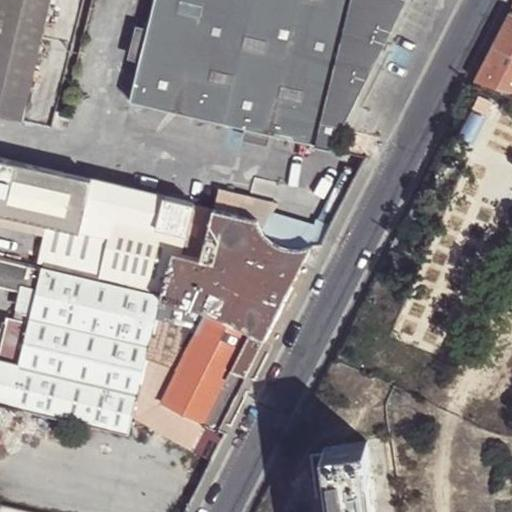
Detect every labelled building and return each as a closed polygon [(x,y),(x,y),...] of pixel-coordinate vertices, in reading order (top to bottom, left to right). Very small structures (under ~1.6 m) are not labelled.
[(0,0),(0,113),(22,118),(50,0),(0,0)] [(405,0),(155,0),(131,100),(330,149),(351,107),(405,0)] [(511,14),(509,14),(493,46),(511,54),(511,14)] [(474,82),(511,95),(511,54),(493,46),(474,82)] [(83,229),(95,178),(4,156),(0,171),(0,209),(51,221),(83,229)] [(171,250),(183,252),(195,202),(95,178),(83,229),(110,236),(100,276),(99,282),(160,296),(171,250)] [(203,256),(213,206),(195,202),(183,252),(203,256)] [(246,373),(264,336),(274,343),(328,234),(322,241),(317,243),(311,244),(300,245),(287,243),(279,240),(271,233),(266,227),(261,217),(213,206),(203,256),(183,252),(171,250),(160,296),(159,299),(205,312),(208,310),(249,330),(205,420),(217,428),(239,385),(246,373)] [(110,236),(83,229),(51,221),(41,261),(100,276),(110,236)] [(40,270),(0,258),(0,283),(21,288),(23,282),(25,283),(41,286),(36,309),(20,305),(18,315),(9,313),(0,353),(0,380),(131,414),(159,299),(160,296),(40,270)] [(41,286),(25,283),(20,305),(36,309),(41,286)] [(131,414),(151,425),(164,401),(162,399),(205,312),(159,299),(131,414)] [(162,399),(164,401),(199,418),(205,420),(249,330),(208,310),(205,312),(162,399)] [(257,379),(274,343),(264,336),(246,373),(257,379)] [(250,391),(257,379),(246,373),(239,385),(250,391)] [(0,401),(127,432),(131,414),(0,380),(0,401)] [(223,444),(250,391),(239,385),(217,428),(212,439),(223,444)] [(151,425),(186,445),(194,428),(199,418),(164,401),(151,425)] [(194,428),(212,439),(217,428),(205,420),(199,418),(194,428)] [(214,462),(223,444),(212,439),(194,428),(186,445),(214,462)] [(326,454),(368,445),(368,440),(325,449),(326,454)] [(376,511),(368,445),(326,454),(328,480),(332,511),(376,511)] [(323,511),(332,511),(328,480),(320,481),(323,511)]
